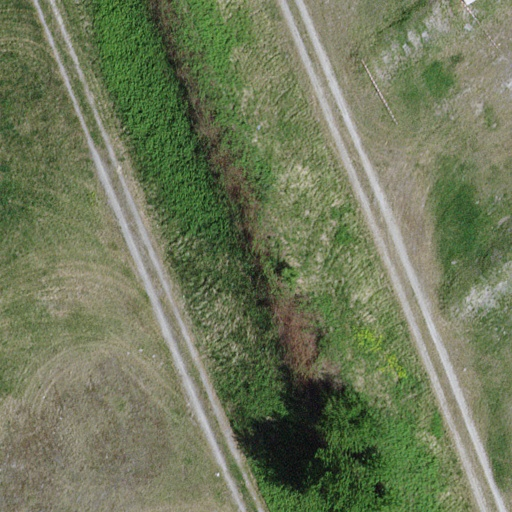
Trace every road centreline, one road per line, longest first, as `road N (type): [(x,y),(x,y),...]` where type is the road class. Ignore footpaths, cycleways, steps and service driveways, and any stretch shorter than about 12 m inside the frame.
road 1 (track): [(267,511),(48,0)]
road 2 (track): [(286,0),(502,511)]
